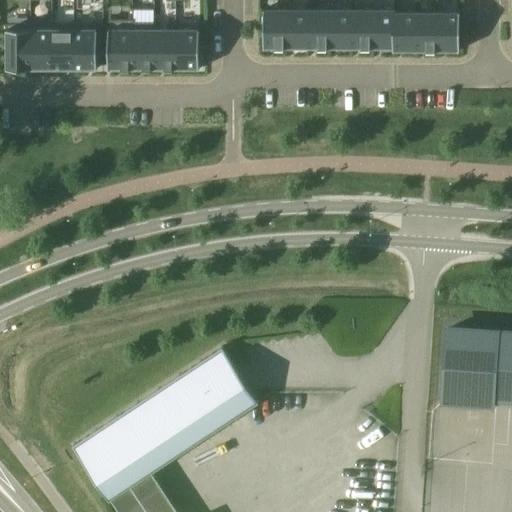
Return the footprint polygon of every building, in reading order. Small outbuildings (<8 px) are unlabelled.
[(263,29),(263,47),(286,47),(286,9),(263,9),(263,29)] [(286,9),(286,47),(307,47),(307,9),(286,9)] [(307,9),(307,47),(329,47),(329,9),(307,9)] [(329,9),(329,47),(351,47),(351,9),(329,9)] [(351,9),(351,47),(372,47),(372,9),(351,9)] [(372,9),(372,47),(393,48),(393,50),(394,50),(394,9),(372,9)] [(394,9),(394,50),(415,50),(415,11),(396,11),(395,11),(395,9),(394,9)] [(415,11),(415,50),(437,50),(437,11),(417,11),(415,11)] [(437,11),(437,50),(460,50),(460,11),(437,11)] [(108,19),(108,68),(132,68),(132,19),(108,19)] [(132,19),(132,68),(148,68),(153,68),(153,23),(133,23),(133,19),(132,19)] [(6,23),(6,68),(30,68),(30,23),(6,23)] [(30,23),(30,68),(51,68),(51,23),(30,23)] [(51,23),(51,68),(63,68),(73,68),(73,23),(51,23)] [(73,23),(73,68),(97,68),(97,23),(73,23)] [(153,23),(153,68),(175,68),(175,23),(174,23),(174,28),(155,28),(155,23),(153,23)] [(175,23),(175,68),(199,68),(199,24),(175,23)] [(222,346),(73,445),(109,500),(259,401),(222,346)]
